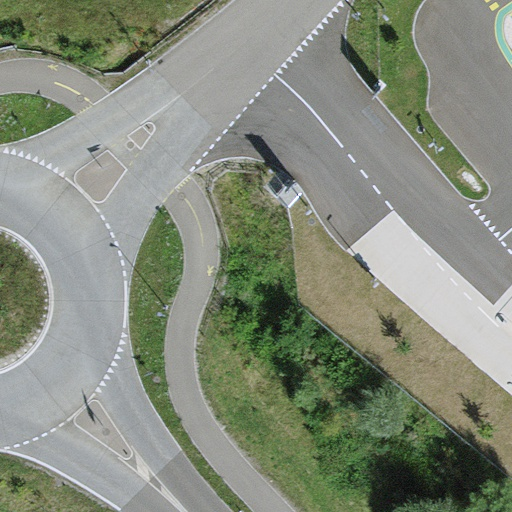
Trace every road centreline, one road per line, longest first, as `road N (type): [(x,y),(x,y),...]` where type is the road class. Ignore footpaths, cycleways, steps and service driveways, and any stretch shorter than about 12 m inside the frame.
road 1 (residential): [(289,0),(56,216)]
road 2 (secondary): [(56,381),(76,357),(92,298),(75,240),(56,216)]
road 3 (secondary): [(56,381),(184,511)]
